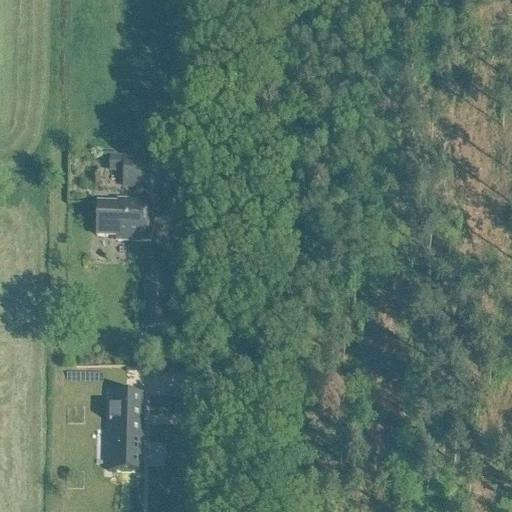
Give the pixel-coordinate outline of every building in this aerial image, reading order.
[(139,154),(163,154),(162,129),(139,129),(139,154)] [(134,190),(158,190),(158,162),(121,161),(121,173),(134,173),(134,190)] [(136,205),(130,204),(131,202),(116,202),(116,205),(97,204),(96,240),(115,241),(115,245),(150,246),(150,243),(152,243),(153,206),(152,206),(152,203),(136,202),(136,205)] [(166,365),(170,292),(145,291),(143,332),(154,333),(153,354),(143,353),(143,364),(166,365)] [(125,382),(125,368),(105,367),(104,381),(125,382)] [(109,468),(109,474),(143,475),(143,469),(142,469),(143,426),(142,426),(142,417),(144,417),(144,397),(111,397),(110,431),(110,468),(109,468)] [(78,492),(78,507),(96,507),(96,492),(78,492)]
